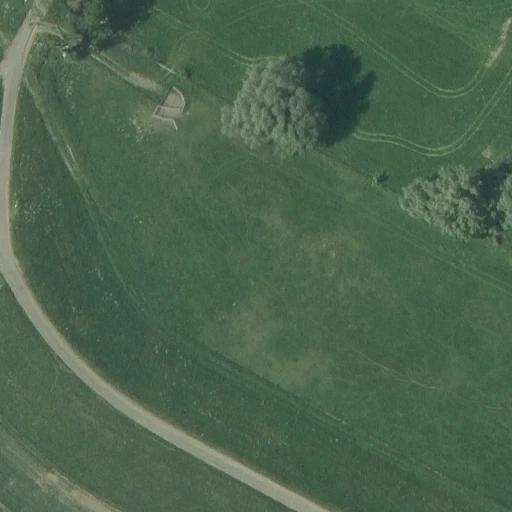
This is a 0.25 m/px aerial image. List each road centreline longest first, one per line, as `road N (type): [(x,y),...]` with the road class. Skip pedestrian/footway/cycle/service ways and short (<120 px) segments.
road 1 (unclassified): [(313,511),(139,416),(81,372),(0,254)]
road 2 (unclassified): [(0,171),(12,69),(42,0)]
